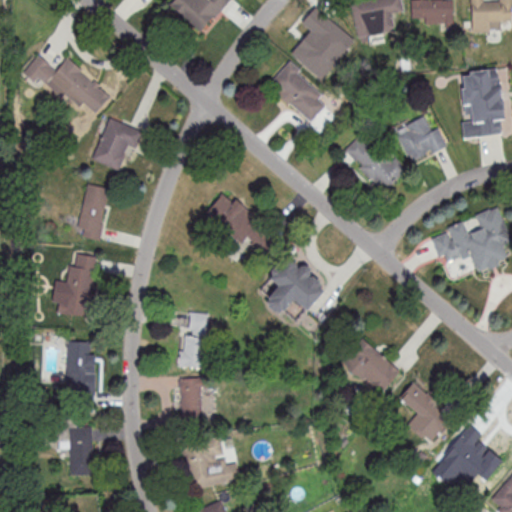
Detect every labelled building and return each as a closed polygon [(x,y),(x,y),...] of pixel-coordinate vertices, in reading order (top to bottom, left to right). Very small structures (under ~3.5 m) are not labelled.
[(199,32),(229,0),(171,0),(168,4),(199,32)] [(358,0),(350,2),(356,37),(388,31),(386,19),(404,16),(401,0),(358,0)] [(452,25),(451,0),(410,0),(411,25),(452,25)] [(511,0),(470,0),(471,32),(500,32),(500,22),(511,22),(511,0)] [(289,50),(319,80),(355,44),(317,5),(301,20),(310,29),(289,50)] [(67,56),(55,69),(38,53),(25,67),(77,113),(85,104),(95,113),(111,95),(67,56)] [(266,84),(307,122),(329,100),(287,61),(266,84)] [(459,71),(463,120),(461,121),(462,137),(505,133),(499,68),(459,71)] [(446,146),(438,127),(431,130),(425,115),(395,129),(410,163),(446,146)] [(138,128),(107,117),(92,160),(123,171),(138,128)] [(401,172),(363,132),(344,150),(382,191),(401,172)] [(86,183),(75,235),(99,240),(110,188),(86,183)] [(204,213),(241,244),(247,237),(259,248),(273,233),(223,190),(204,213)] [(476,272),(511,258),(511,254),(495,207),(473,215),(477,228),(466,231),(464,223),(431,235),(442,265),(470,255),(476,272)] [(96,255),(73,252),(66,311),(89,314),(96,255)] [(305,310),(326,288),(289,254),(258,288),(269,297),(264,302),(278,315),(293,299),(305,310)] [(187,334),(181,334),(179,366),(203,367),(206,315),(189,314),(187,334)] [(401,367),(359,338),(340,364),(382,394),(401,367)] [(66,340),(66,378),(73,378),(73,396),(95,396),(95,370),(88,371),(88,340),(66,340)] [(179,420),(201,420),(201,378),(179,378),(179,420)] [(406,424),(428,443),(446,421),(432,409),(438,402),(413,381),(399,398),(416,413),(406,424)] [(442,456),(471,479),(475,474),(486,482),(502,461),(488,450),(483,456),(472,447),(482,435),(468,424),(442,456)] [(69,475),(93,474),(93,425),(57,426),(57,447),(69,447),(69,475)] [(193,489),(239,478),(235,462),(225,465),(219,436),(182,445),(193,489)] [(511,511),(511,472),(488,504),(499,511),(511,511)] [(197,511),(227,511),(223,499),(196,509),(197,511)]
